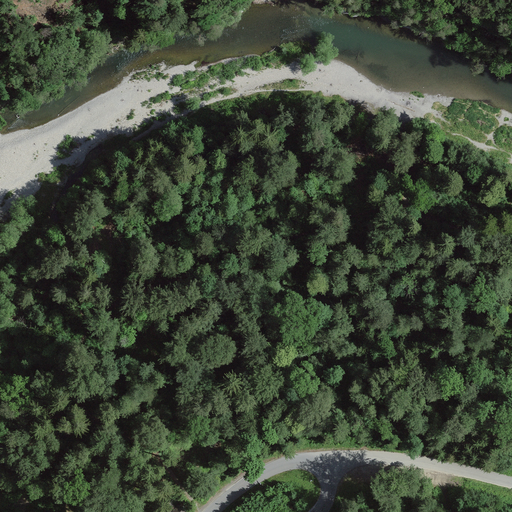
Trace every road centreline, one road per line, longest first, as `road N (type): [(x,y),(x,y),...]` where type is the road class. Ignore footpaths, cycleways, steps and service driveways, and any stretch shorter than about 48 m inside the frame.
road 1 (residential): [(330,459),(386,456),(511,481)]
road 2 (unclassified): [(330,459),(279,465),(210,511)]
